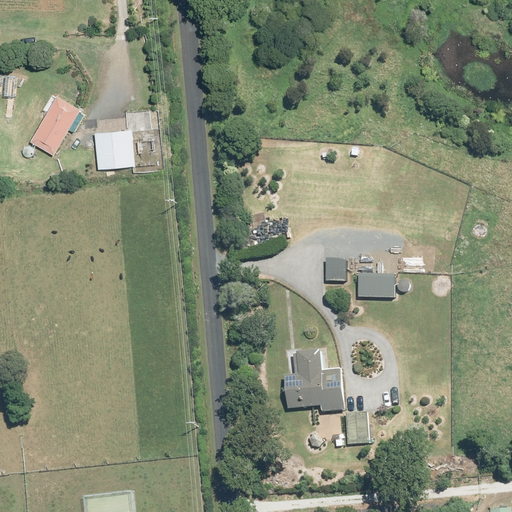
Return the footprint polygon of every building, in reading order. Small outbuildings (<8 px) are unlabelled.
[(83,110),(60,97),(34,142),(56,155),(83,110)] [(126,113),(127,131),(98,134),(101,169),(134,167),(135,174),(164,171),(160,111),(126,113)] [(360,214),(338,209),(334,230),(356,235),(360,214)] [(349,262),(330,261),(328,282),(347,283),(349,262)] [(398,277),(362,276),(361,298),(398,300),(398,277)] [(325,373),(323,353),(297,355),(299,376),(289,377),(291,410),(323,408),(324,413),(347,411),(343,371),(325,373)] [(370,444),(368,414),(348,416),(350,446),(370,444)]
